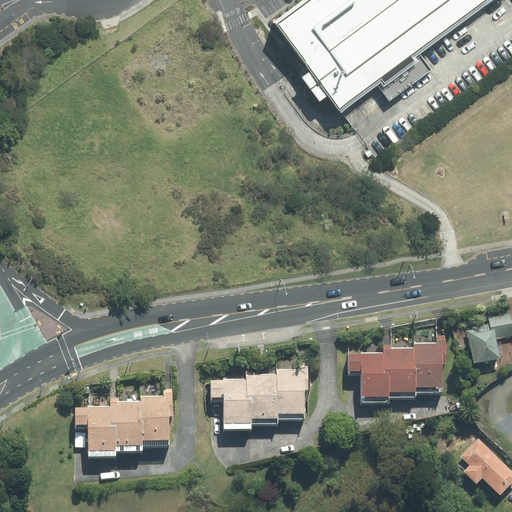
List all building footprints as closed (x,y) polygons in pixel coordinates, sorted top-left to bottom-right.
[(270,24),(337,113),(375,84),(390,105),(434,72),(420,54),(468,18),(479,9),(491,0),(302,0),(275,21),(270,24)] [(511,331),(509,318),(491,321),(492,328),(465,334),(472,369),(500,363),(497,346),(511,343),(511,331)] [(443,339),(347,358),(347,375),(359,374),(360,401),(440,398),(443,339)] [(306,424),(302,376),(207,383),(209,404),(220,404),(222,430),(306,424)] [(169,449),(171,392),(164,391),(158,398),(74,411),(74,430),(86,430),(87,460),(112,461),(115,455),(138,456),(141,450),(169,449)] [(481,483),(496,498),(511,482),(511,474),(478,440),(452,466),(475,488),(481,483)]
